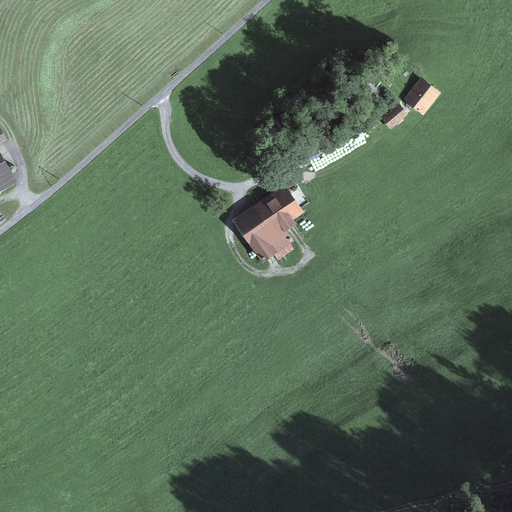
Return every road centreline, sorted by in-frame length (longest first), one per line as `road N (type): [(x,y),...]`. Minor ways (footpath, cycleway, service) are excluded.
road 1 (unclassified): [(264,0),(0,230)]
road 2 (track): [(164,90),(163,117),(176,148),(214,181),(241,182),(297,165)]
road 3 (track): [(388,511),(511,483)]
